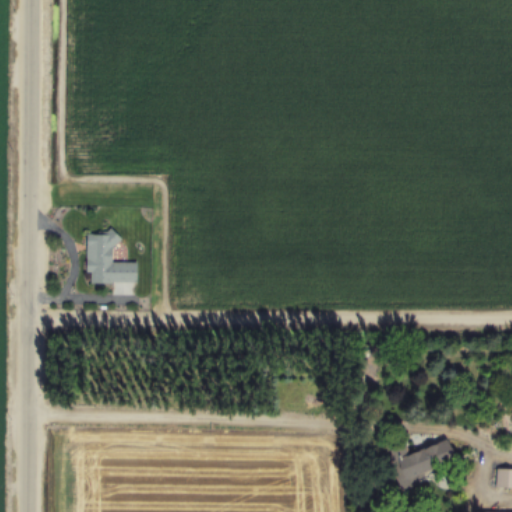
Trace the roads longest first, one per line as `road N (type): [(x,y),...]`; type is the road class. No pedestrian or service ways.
road 1 (residential): [(25,511),(31,0)]
road 2 (residential): [(511,322),(27,323)]
road 3 (residential): [(385,323),(383,358),(357,408),(327,428),(26,420)]
